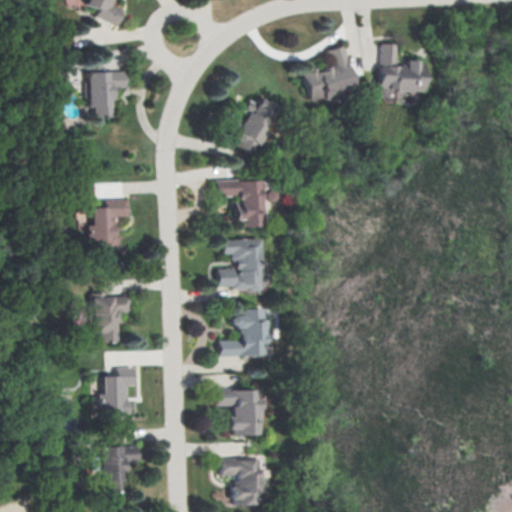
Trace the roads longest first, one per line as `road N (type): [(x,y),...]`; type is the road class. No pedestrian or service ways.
road 1 (residential): [(179,511),(167,170),(177,105),(203,58),(248,22),(292,6),(368,0)]
road 2 (residential): [(189,76),(155,44),(163,14),(188,11),(220,40)]
